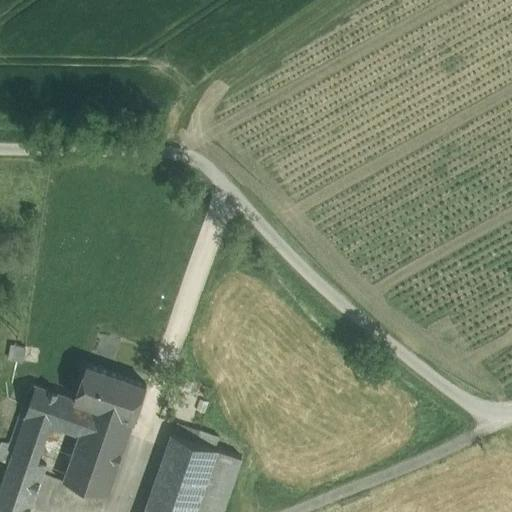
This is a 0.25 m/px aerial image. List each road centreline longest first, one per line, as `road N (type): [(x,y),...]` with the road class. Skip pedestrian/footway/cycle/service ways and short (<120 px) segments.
road 1 (unclassified): [(0,148),(190,156),(347,308),(458,399),(501,419),(511,413)]
road 2 (track): [(501,419),(450,452),(302,511)]
